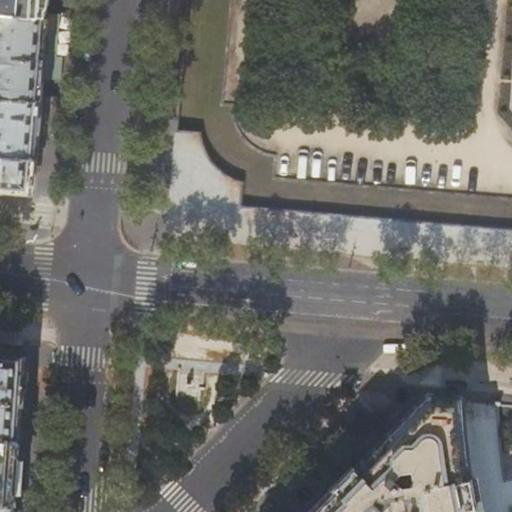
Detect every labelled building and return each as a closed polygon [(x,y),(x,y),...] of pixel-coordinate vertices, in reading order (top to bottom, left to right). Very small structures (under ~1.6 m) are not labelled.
[(0,0),(0,6),(47,11),(48,0),(0,0)] [(0,6),(0,91),(41,95),(44,52),(47,11),(0,6)] [(38,122),(41,95),(0,91),(0,149),(36,153),(38,133),(38,122)] [(49,133),(52,96),(41,95),(38,122),(38,133),(49,133)] [(0,183),(33,187),(36,153),(0,149),(0,183)] [(0,360),(0,445),(19,447),(22,414),(26,363),(0,360)] [(483,511),(478,485),(472,486),(463,400),(459,400),(432,397),(393,437),(324,507),(319,511),(483,511)] [(0,511),(14,511),(17,480),(19,447),(0,445),(0,511)]
